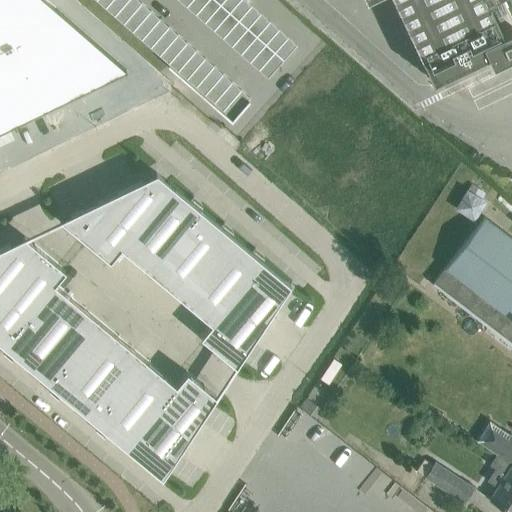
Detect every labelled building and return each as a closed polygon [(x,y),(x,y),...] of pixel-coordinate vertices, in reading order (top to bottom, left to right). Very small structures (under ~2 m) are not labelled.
[(46,0),(0,0),(0,129),(126,69),(46,0)] [(138,0),(96,0),(169,64),(168,65),(232,122),(250,101),(248,100),(250,97),(138,0)] [(178,0),(268,78),(297,45),(245,0),(178,0)] [(511,0),(394,0),(432,81),(488,54),(492,64),(511,54),(511,27),(503,32),(489,2),(493,0),(511,0)] [(83,208),(59,219),(110,260),(121,247),(211,323),(201,336),(236,366),(253,341),(274,309),(291,284),(261,259),(251,251),(230,234),(220,225),(200,208),(189,200),(167,182),(156,172),(116,192),(83,208)] [(486,201),(467,189),(455,208),(474,220),(486,201)] [(511,238),(484,217),(433,284),(511,345),(511,238)] [(0,343),(162,478),(178,453),(199,421),(216,396),(187,371),(176,385),(54,283),(65,270),(24,236),(0,247),(0,343)] [(511,434),(489,420),(476,440),(511,464),(511,434)] [(424,458),(414,474),(386,456),(378,470),(395,482),(400,475),(440,501),(446,490),(465,502),(474,487),(434,462),(433,464),(424,458)] [(509,511),(511,511),(511,465),(490,499),(509,511)]
